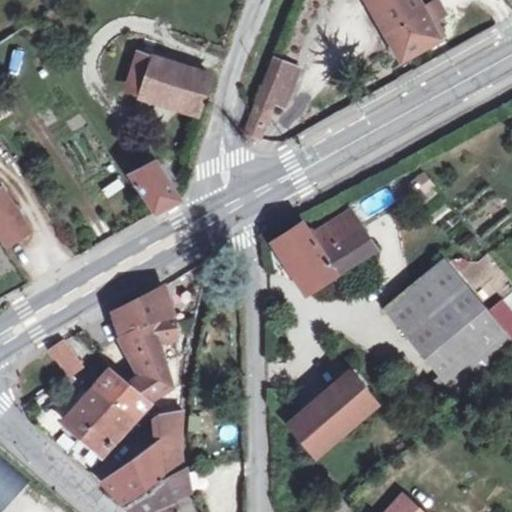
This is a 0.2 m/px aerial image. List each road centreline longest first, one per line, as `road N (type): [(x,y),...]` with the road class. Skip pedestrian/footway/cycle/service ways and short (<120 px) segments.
road 1 (unclassified): [(244,214),(255,277),(251,511)]
road 2 (secondary): [(0,363),(244,214)]
road 3 (secondary): [(235,195),(0,329)]
road 4 (secondary): [(290,177),(511,56)]
road 5 (unclassified): [(235,195),(220,154),(220,99),(254,0)]
road 6 (tertiary): [(0,416),(107,511)]
